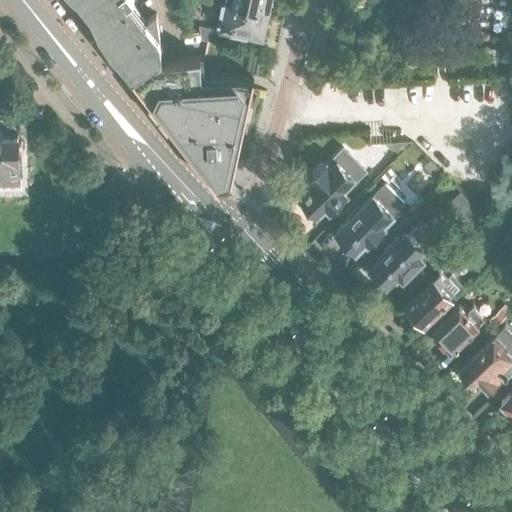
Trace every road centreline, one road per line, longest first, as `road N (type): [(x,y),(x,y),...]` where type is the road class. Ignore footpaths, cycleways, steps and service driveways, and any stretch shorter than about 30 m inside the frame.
road 1 (secondary): [(495,511),(294,297),(221,244)]
road 2 (secondary): [(221,244),(273,318),(457,511)]
road 3 (secondary): [(22,0),(221,244)]
road 4 (residential): [(221,244),(247,219),(308,0)]
